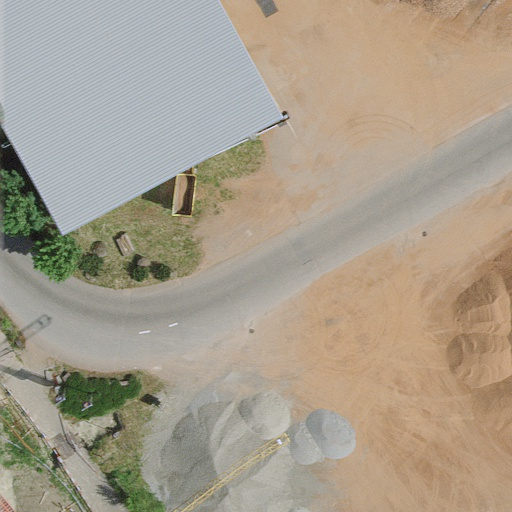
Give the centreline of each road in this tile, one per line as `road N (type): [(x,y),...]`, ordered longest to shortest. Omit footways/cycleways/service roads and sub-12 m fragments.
road 1 (unclassified): [(0,277),(67,329),(166,326),(511,142)]
road 2 (track): [(108,511),(0,362)]
